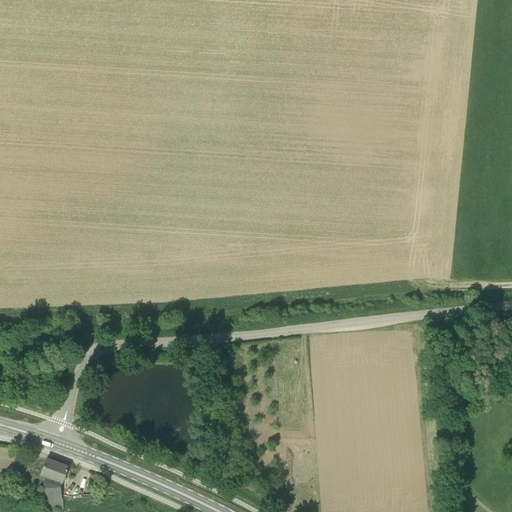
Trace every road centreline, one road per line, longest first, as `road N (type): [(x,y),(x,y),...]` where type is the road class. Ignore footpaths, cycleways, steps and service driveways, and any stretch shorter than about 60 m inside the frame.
road 1 (track): [(89,353),(102,332),(511,285)]
road 2 (unclassified): [(511,306),(116,345)]
road 3 (primary): [(219,511),(56,442)]
